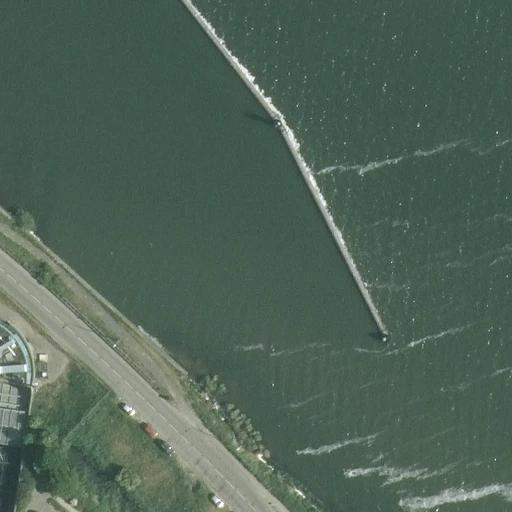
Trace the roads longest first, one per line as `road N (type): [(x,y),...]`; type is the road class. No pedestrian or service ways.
road 1 (motorway): [(0,431),(59,0)]
road 2 (unclassified): [(253,511),(127,383),(0,270)]
